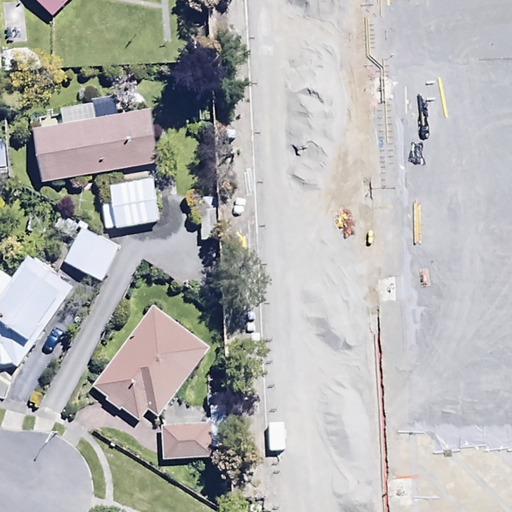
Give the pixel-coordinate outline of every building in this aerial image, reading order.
[(27,0),(50,24),(75,0),(27,0)] [(32,135),(40,188),(164,168),(156,114),(117,121),(114,103),(44,114),(47,133),(32,135)] [(105,234),(157,227),(151,186),(108,192),(110,208),(101,209),(105,234)] [(82,230),(63,268),(101,287),(120,250),(82,230)] [(0,365),(1,364),(16,374),(71,294),(28,263),(13,284),(0,275),(0,365)] [(210,357),(152,313),(92,391),(106,402),(103,407),(118,418),(120,415),(139,429),(148,418),(157,425),(210,357)] [(210,429),(161,431),(162,469),(212,467),(210,429)]
